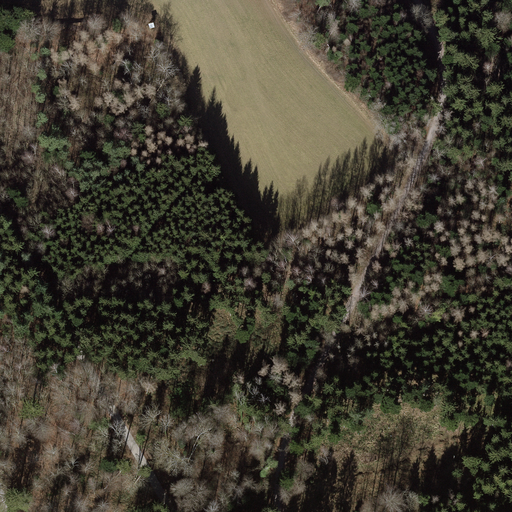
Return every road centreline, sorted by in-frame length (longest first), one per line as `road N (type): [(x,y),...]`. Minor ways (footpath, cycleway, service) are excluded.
road 1 (track): [(417,0),(434,31),(444,82),(439,130),(293,424),(277,471),(280,511)]
road 2 (track): [(176,511),(79,358),(0,206)]
